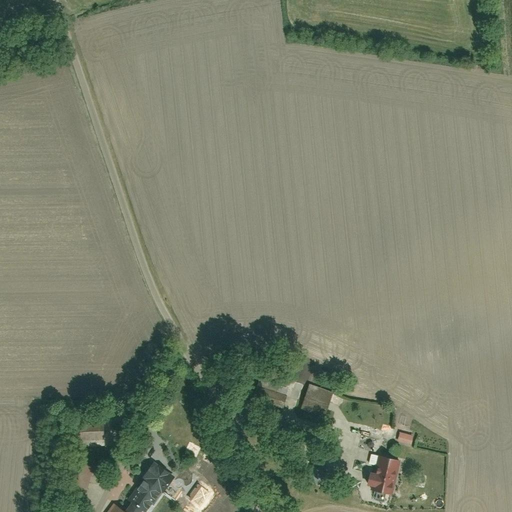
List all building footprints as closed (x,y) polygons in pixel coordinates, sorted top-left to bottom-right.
[(282,413),(292,387),(272,379),(269,385),(258,381),(250,401),(282,413)] [(311,386),(305,403),(329,412),(336,395),(311,386)] [(407,407),(386,402),(379,428),(400,433),(407,407)] [(75,422),(75,446),(110,446),(110,422),(75,422)] [(322,440),(291,430),(285,445),(316,456),(322,440)] [(348,460),(327,451),(317,478),(337,486),(348,460)] [(396,459),(379,454),(371,486),(389,490),(396,459)] [(154,462),(142,478),(163,493),(175,476),(154,462)] [(74,469),(73,488),(90,488),(91,469),(74,469)] [(148,511),(163,493),(145,480),(123,510),(116,505),(110,511),(148,511)]
